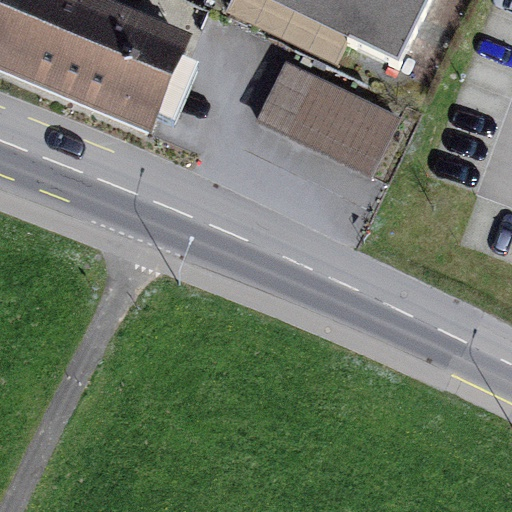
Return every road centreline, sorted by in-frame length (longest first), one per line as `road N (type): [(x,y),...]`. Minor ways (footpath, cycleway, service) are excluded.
road 1 (primary): [(0,141),(511,364)]
road 2 (track): [(157,205),(10,511)]
